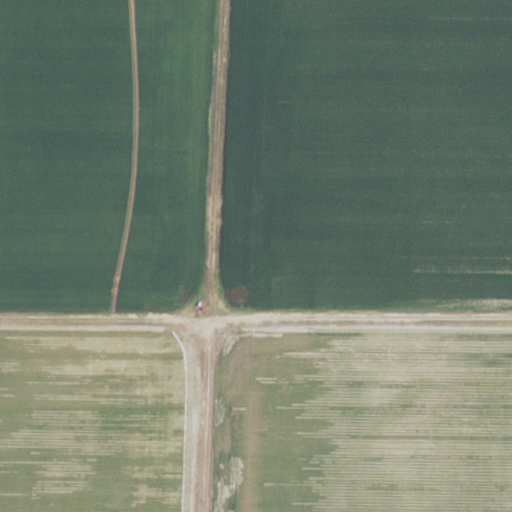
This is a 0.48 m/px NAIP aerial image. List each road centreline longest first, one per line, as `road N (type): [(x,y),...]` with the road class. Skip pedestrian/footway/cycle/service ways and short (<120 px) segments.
road 1 (residential): [(511,43),(0,32)]
road 2 (residential): [(203,37),(195,511)]
